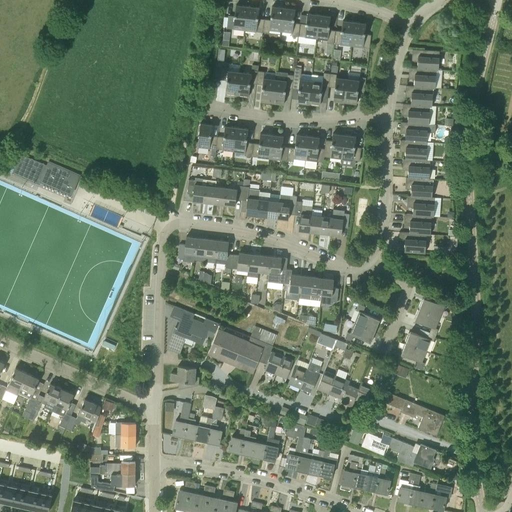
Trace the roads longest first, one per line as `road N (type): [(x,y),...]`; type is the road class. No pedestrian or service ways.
road 1 (unclassified): [(472,451),(468,133),(498,0)]
road 2 (residential): [(158,360),(170,225),(238,230),(343,267),(370,256)]
road 3 (residential): [(158,360),(208,365),(264,399),(342,421),(376,420),(472,451)]
road 4 (residential): [(359,511),(251,475),(153,460)]
road 5 (residential): [(210,104),(299,118),(386,112)]
road 6 (residential): [(153,409),(0,340)]
road 7 (residential): [(370,256),(385,192),(386,112)]
